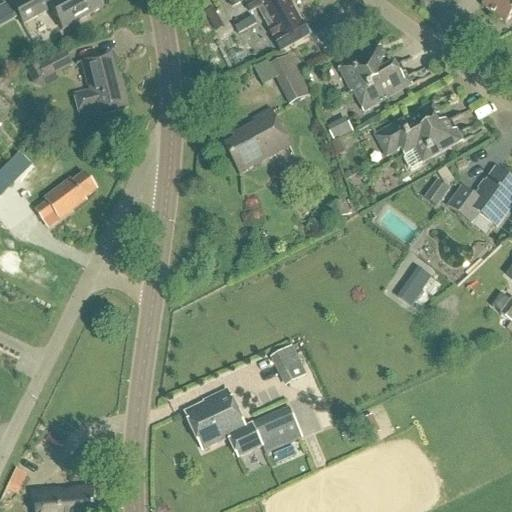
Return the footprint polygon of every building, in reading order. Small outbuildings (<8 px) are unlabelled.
[(50,13),(61,33),(102,11),(95,0),(52,0),(46,4),(43,0),(23,0),(10,7),(22,28),(50,13)] [(247,3),(249,6),(246,8),(251,15),(258,12),(264,24),(271,21),(275,29),(269,33),(281,55),(309,39),(287,0),(226,0),(233,11),(247,3)] [(511,0),(489,0),(482,9),(506,27),(511,19),(511,0)] [(0,29),(14,21),(5,4),(0,6),(0,29)] [(209,25),(218,20),(213,11),(204,16),(209,25)] [(359,34),(351,20),(321,37),(328,51),(359,34)] [(351,95),(396,71),(396,70),(388,74),(377,54),(340,74),(351,95)] [(31,92),(40,93),(53,88),(51,80),(68,71),(61,58),(22,77),(31,92)] [(90,113),(92,120),(127,112),(119,80),(114,81),(108,58),(81,65),(88,92),(72,96),(77,116),(90,113)] [(269,67),(288,108),(308,99),(289,58),(269,67)] [(354,95),(365,115),(408,92),(396,71),(351,95),(352,96),(354,95)] [(495,99),(478,110),(485,120),(502,109),(495,99)] [(405,159),(415,154),(411,147),(447,127),(447,126),(440,130),(427,107),(371,138),(382,159),(396,151),(398,155),(402,153),(405,159)] [(272,114),(254,123),(256,127),(234,139),(236,143),(226,149),(240,176),(291,149),(272,114)] [(458,148),(447,127),(411,147),(415,154),(405,159),(404,163),(409,172),(413,173),(422,168),(458,148)] [(350,156),(343,144),(334,149),(340,161),(350,156)] [(18,157),(0,175),(0,178),(9,188),(29,168),(18,157)] [(511,184),(497,173),(476,201),(463,192),(449,211),(472,227),(479,218),(497,231),(511,210),(511,184)] [(83,177),(71,185),(69,183),(43,203),(45,206),(33,214),(41,225),(53,217),(58,224),(85,204),(84,202),(95,194),(83,177)] [(426,201),(439,211),(452,193),(440,183),(426,201)] [(341,202),(327,207),(333,224),(348,217),(341,202)] [(419,272),(410,285),(422,293),(431,281),(419,272)] [(511,303),(501,318),(511,327),(511,303)] [(269,360),(279,378),(301,367),(292,348),(269,360)] [(205,407),(186,416),(204,454),(231,442),(240,461),(263,451),(266,458),(303,441),(290,412),(246,431),(228,394),(205,405),(205,407)] [(33,496),(34,511),(95,511),(94,491),(33,496)]
